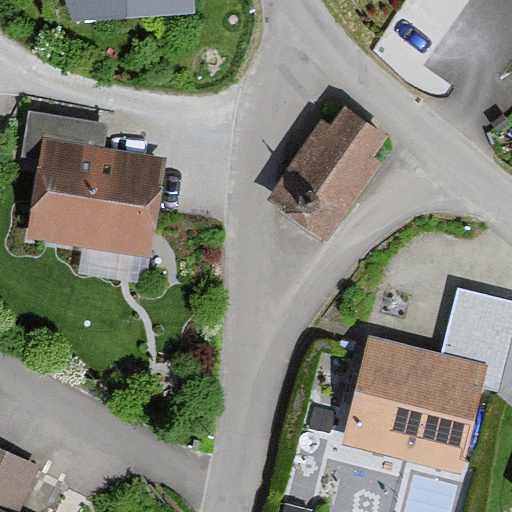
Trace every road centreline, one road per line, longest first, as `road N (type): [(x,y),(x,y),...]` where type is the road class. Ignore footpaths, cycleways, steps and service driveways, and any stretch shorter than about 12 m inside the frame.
road 1 (residential): [(295,18),(250,163),(251,355)]
road 2 (residential): [(251,355),(445,149)]
road 3 (residential): [(295,18),(445,149)]
road 4 (residential): [(251,355),(229,511)]
